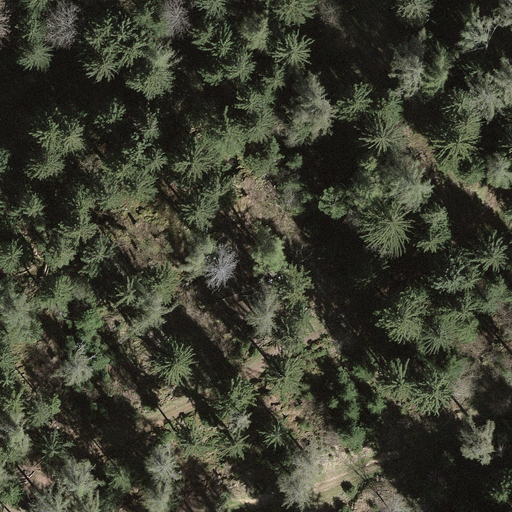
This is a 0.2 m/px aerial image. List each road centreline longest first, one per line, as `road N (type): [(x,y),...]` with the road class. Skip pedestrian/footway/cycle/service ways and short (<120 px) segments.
road 1 (track): [(22,511),(89,461),(276,362),(511,186)]
road 2 (track): [(511,393),(311,484),(177,511)]
